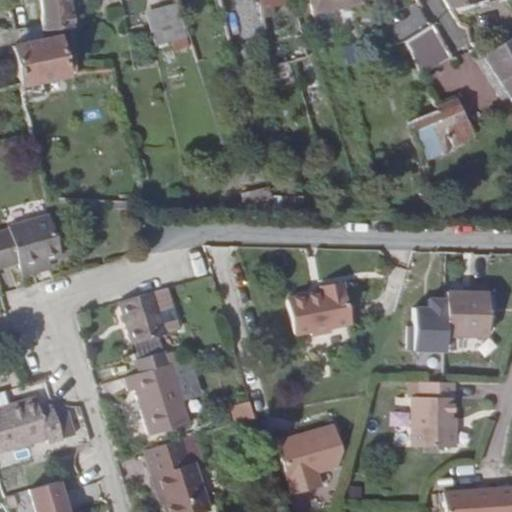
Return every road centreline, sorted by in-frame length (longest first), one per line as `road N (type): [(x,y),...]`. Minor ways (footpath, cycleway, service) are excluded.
road 1 (residential): [(53,316),(59,297),(171,267),(186,236),(511,243)]
road 2 (unknown): [(240,237),(275,472),(268,511)]
road 3 (residential): [(119,511),(53,316)]
